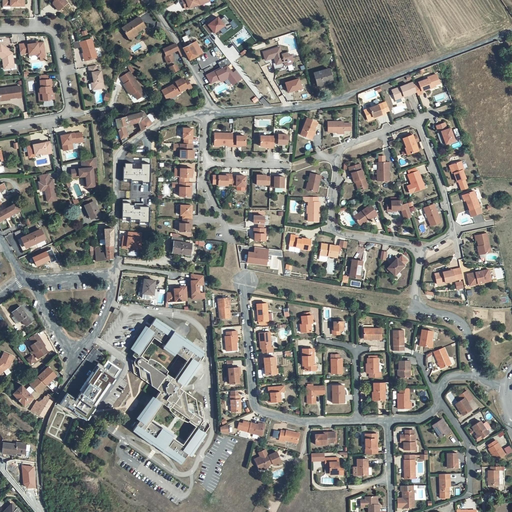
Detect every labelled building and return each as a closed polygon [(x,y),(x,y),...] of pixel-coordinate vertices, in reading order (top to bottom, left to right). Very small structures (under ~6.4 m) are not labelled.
[(16,0),(16,6),(4,6),(4,15),(11,15),(11,14),(13,14),(13,15),(25,15),(25,0),(16,0)] [(57,0),(48,0),(46,6),(52,8),(54,10),(53,11),(53,12),(58,19),(67,12),(57,0)] [(196,3),(186,7),(190,17),(200,13),(200,14),(204,12),(203,9),(209,7),(206,0),(204,0),(199,2),(200,3),(196,4),(196,3)] [(207,23),(202,27),(209,36),(213,32),(214,34),(217,32),(219,30),(220,31),(225,27),(227,30),(232,27),(225,17),(220,21),(218,18),(208,25),(207,23)] [(139,25),(122,36),(127,43),(135,38),(136,40),(145,34),(139,25)] [(183,47),(182,48),(188,60),(201,53),(194,42),(188,46),(186,43),(182,46),(183,47)] [(173,45),(156,52),(159,58),(161,57),(171,73),(178,70),(173,60),(180,56),(173,45)] [(91,47),(79,51),(80,56),(81,56),(86,70),(97,66),(91,47)] [(39,50),(21,53),(22,63),(31,61),(31,63),(39,63),(39,65),(41,65),(47,64),(45,51),(39,52),(39,50)] [(14,61),(2,53),(0,55),(0,64),(4,67),(6,77),(16,75),(14,61)] [(227,59),(221,62),(237,81),(238,80),(238,81),(243,78),(227,59)] [(278,59),(262,64),(264,71),(271,69),(276,83),(286,79),(284,75),(287,77),(292,75),(293,72),(290,65),(287,66),(286,64),(280,65),(278,59)] [(221,62),(218,63),(221,70),(218,71),(218,70),(207,76),(211,84),(220,80),(226,78),(226,77),(227,77),(233,84),(237,81),(221,62)] [(95,74),(87,75),(92,99),(103,96),(103,95),(100,79),(96,80),(95,74)] [(417,92),(418,95),(423,93),(422,91),(432,88),(431,86),(440,83),(436,74),(428,77),(428,79),(419,82),(419,84),(414,86),(417,92)] [(330,77),(315,82),(319,92),(333,87),(330,77)] [(175,83),(166,89),(172,97),(187,87),(181,78),(174,82),(175,83)] [(145,101),(128,79),(120,86),(124,92),(123,93),(131,103),(134,101),(138,107),(145,101)] [(285,82),(287,91),(300,89),(299,79),(285,82)] [(50,82),(41,83),(43,95),(42,96),(40,96),(41,109),(52,108),(52,107),(56,107),(55,101),(54,100),(52,100),(51,98),(53,98),(52,94),(54,94),(53,87),(50,87),(50,82)] [(408,84),(392,91),(395,100),(417,92),(414,86),(413,82),(408,84)] [(22,94),(1,97),(2,109),(12,108),(12,107),(19,105),(19,106),(23,105),(22,94)] [(382,104),(365,110),(368,120),(386,113),(382,104)] [(113,119),(120,145),(125,141),(122,126),(136,123),(138,131),(148,123),(147,122),(150,119),(147,112),(143,116),(141,112),(113,119)] [(317,121),(307,117),(300,134),(309,137),(311,133),(313,134),(314,131),(313,130),(317,121)] [(343,121),(328,121),(328,131),(337,131),(343,132),(343,130),(350,130),(351,123),(343,123),(343,121)] [(445,123),(436,126),(439,133),(441,132),(446,144),(455,141),(450,128),(447,129),(445,123)] [(184,138),(184,144),(192,144),(192,128),(183,128),(183,138),(184,138)] [(214,133),(214,145),(228,145),(228,146),(232,146),(232,139),(232,133),(214,133)] [(273,136),(273,143),(277,143),(277,144),(287,144),(287,134),(273,134),(273,136)] [(412,134),(402,138),(406,147),(409,154),(418,150),(412,134)] [(86,136),(72,139),(74,154),(82,153),(81,147),(87,146),(87,147),(95,145),(94,136),(86,137),(86,136)] [(232,139),(232,146),(236,146),(236,145),(240,145),(245,145),(245,136),(236,136),(236,139),(232,139)] [(260,136),(260,146),(264,146),(268,146),(268,148),(273,148),(273,143),(273,136),(260,136)] [(180,158),(193,158),(194,150),(192,150),(193,144),(192,144),(184,144),(180,144),(180,158)] [(35,154),(30,155),(32,166),(38,165),(37,163),(44,162),(44,163),(55,161),(53,150),(43,152),(43,150),(39,151),(39,153),(35,153),(35,154)] [(389,162),(378,162),(378,169),(377,169),(377,180),(389,180),(389,162)] [(461,162),(453,165),(455,173),(454,173),(457,182),(466,179),(463,170),(464,170),(461,162)] [(352,172),(351,173),(354,181),(355,180),(358,188),(362,186),(363,188),(368,187),(365,177),(364,177),(362,169),(360,163),(351,166),(352,172)] [(99,166),(86,169),(86,177),(74,178),(75,186),(87,185),(88,196),(97,196),(96,177),(100,176),(99,166)] [(180,168),(180,182),(188,183),(188,177),(191,178),(191,176),(191,174),(192,174),(192,169),(180,168)] [(418,171),(407,174),(414,191),(424,188),(418,171)] [(321,175),(310,172),(308,182),(309,184),(308,189),(317,191),(321,175)] [(218,176),(218,185),(227,186),(227,184),(231,184),(232,177),(232,174),(227,174),(227,176),(223,176),(218,176)] [(256,175),(256,185),(269,185),(270,177),(266,177),(266,175),(256,175)] [(231,184),(231,186),(245,186),(245,176),(236,176),(236,177),(232,177),(231,184)] [(269,187),(283,188),(283,177),(278,176),(274,176),(270,176),(270,177),(269,185),(269,187)] [(51,182),(41,184),(42,190),(40,191),(41,200),(46,199),(48,209),(57,207),(54,193),(56,193),(55,188),(52,189),(51,182)] [(179,182),(179,196),(190,197),(190,191),(190,188),(191,188),(191,183),(188,183),(180,182),(179,182)] [(474,191),(464,194),(466,200),(469,209),(469,210),(471,216),(481,212),(479,206),(474,191)] [(387,202),(387,211),(391,211),(391,209),(396,209),(401,209),(404,218),(411,216),(408,208),(407,203),(401,205),(401,200),(391,200),(391,202),(387,202)] [(318,201),(308,201),(308,205),(308,212),(308,220),(318,221),(319,205),(320,205),(320,201),(318,201)] [(0,219),(19,209),(16,202),(0,210),(0,219)] [(433,204),(423,208),(431,226),(441,222),(433,204)] [(359,225),(362,225),(366,222),(365,220),(367,218),(369,220),(377,214),(370,205),(357,214),(358,215),(354,219),(359,225)] [(183,219),(192,220),(192,215),(190,215),(190,206),(181,206),(180,215),(183,215),(183,219)] [(92,209),(84,212),(91,230),(100,227),(95,214),(94,214),(92,209)] [(179,232),(190,232),(190,228),(190,224),(192,224),(192,220),(183,219),(183,224),(179,224),(179,227),(179,232)] [(254,234),(254,241),(265,241),(265,228),(264,228),(258,228),(254,228),(253,234),(254,234)] [(122,235),(121,247),(141,248),(142,232),(127,231),(127,235),(122,235)] [(487,234),(476,236),(477,241),(478,241),(480,247),(481,250),(480,250),(481,255),(493,253),(487,234)] [(298,236),(289,235),(288,245),(296,247),(296,245),(301,246),(300,249),(304,250),(305,246),(307,246),(309,239),(298,237),(298,236)] [(190,255),(191,244),(182,242),(183,238),(172,237),(172,242),(174,242),(173,253),(190,255)] [(94,257),(94,271),(111,269),(113,239),(105,239),(104,262),(99,263),(99,257),(94,257)] [(39,241),(16,251),(22,262),(35,256),(34,253),(42,249),(39,241)] [(329,247),(321,246),(319,256),(328,257),(328,256),(337,258),(339,247),(330,245),(329,247)] [(246,262),(267,265),(270,248),(254,246),(253,251),(248,251),(246,262)] [(387,269),(395,276),(404,266),(403,265),(407,262),(402,256),(398,260),(395,257),(392,261),(393,262),(391,265),(387,269)] [(362,262),(352,260),(349,277),(363,280),(365,271),(361,270),(362,262)] [(435,275),(437,285),(455,281),(458,281),(461,280),(463,280),(460,269),(456,270),(435,275)] [(489,270),(467,275),(470,286),(488,282),(487,279),(490,278),(489,270)] [(191,299),(205,298),(205,292),(199,292),(199,285),(204,284),(203,274),(190,274),(191,299)] [(155,281),(144,279),(142,294),(142,298),(154,299),(155,295),(154,295),(155,281)] [(167,302),(188,301),(187,286),(173,287),(173,291),(166,292),(167,302)] [(228,298),(218,299),(220,319),(230,318),(228,298)] [(257,304),(258,322),(268,321),(268,320),(267,314),(267,303),(257,304)] [(26,326),(32,322),(21,306),(12,312),(15,316),(19,322),(22,320),(26,326)] [(302,316),(301,317),(302,324),(300,324),(301,333),(312,331),(310,323),(313,323),(312,315),(309,316),(302,316)] [(153,396),(137,419),(139,421),(133,430),(152,443),(163,450),(182,463),(188,455),(190,455),(206,433),(202,430),(204,426),(201,424),(203,420),(202,417),(201,416),(198,403),(183,392),(180,393),(179,395),(176,393),(179,388),(182,384),(184,386),(192,374),(199,363),(197,361),(204,352),(192,344),(185,339),(174,332),(155,319),(149,328),(146,326),(131,349),(135,352),(132,355),(136,358),(134,362),(140,366),(142,378),(149,383),(160,391),(155,398),(153,396)] [(343,321),(333,321),(334,327),(332,328),(332,335),(340,335),(340,331),(343,331),(343,321)] [(373,328),(364,328),(364,339),(381,340),(381,328),(373,328)] [(403,330),(393,330),(393,346),(393,351),(404,351),(404,346),(403,330)] [(422,330),(419,346),(432,348),(433,341),(431,341),(433,331),(422,330)] [(226,332),(226,336),(225,336),(226,351),(237,350),(236,335),(237,335),(237,331),(226,332)] [(40,339),(36,333),(29,338),(33,343),(29,346),(34,353),(35,352),(39,358),(48,352),(44,346),(39,339),(40,339)] [(270,333),(259,333),(261,348),(262,348),(262,353),(274,352),(273,348),(271,348),(270,333)] [(443,348),(433,352),(441,369),(450,365),(446,357),(447,356),(443,348)] [(303,356),(302,356),(302,366),(312,365),(312,356),(314,356),(314,349),(302,349),(303,356)] [(0,373),(9,366),(14,357),(4,352),(1,359),(1,360),(0,360),(0,373)] [(342,373),(342,359),(339,359),(339,354),(331,355),(331,359),(331,374),(342,373)] [(264,362),(265,368),(265,375),(278,374),(278,369),(276,369),(275,357),(261,358),(261,363),(264,362)] [(378,358),(367,359),(368,369),(366,369),(366,373),(369,373),(379,373),(378,358)] [(410,370),(410,361),(398,361),(399,370),(398,370),(398,377),(408,377),(408,370),(410,370)] [(108,370),(98,363),(79,391),(81,392),(75,400),(72,399),(73,397),(67,393),(59,404),(63,407),(65,405),(67,407),(68,405),(74,409),(73,410),(86,420),(96,406),(94,405),(109,383),(111,384),(115,378),(114,377),(119,370),(112,365),(108,370)] [(52,380),(56,376),(48,367),(43,371),(52,380)] [(240,367),(228,369),(229,384),(239,383),(238,374),(240,374),(240,367)] [(46,385),(52,380),(43,371),(38,376),(46,385)] [(38,393),(46,385),(38,376),(30,384),(38,393)] [(384,383),(373,383),(373,392),(375,392),(375,400),(385,400),(384,383)] [(24,406),(33,397),(22,385),(12,393),(24,406)] [(267,401),(268,402),(271,402),(280,401),(279,392),(284,392),(284,386),(268,388),(268,393),(270,393),(270,397),(269,397),(268,397),(267,399),(267,401)] [(313,386),(307,386),(307,403),(315,403),(315,395),(325,394),(324,386),(313,386)] [(343,386),(332,386),(332,403),(342,403),(342,394),(344,394),(343,386)] [(201,403),(179,388),(176,393),(179,395),(180,393),(183,392),(198,403),(201,416),(202,417),(203,420),(205,422),(201,403)] [(409,408),(409,388),(399,388),(399,393),(398,393),(398,409),(409,408)] [(238,399),(238,396),(238,390),(231,391),(231,396),(230,396),(231,412),(241,412),(240,399),(238,399)] [(461,400),(455,404),(463,416),(472,410),(468,405),(466,402),(468,401),(472,399),(466,391),(459,396),(461,399),(461,400)] [(43,417),(54,398),(48,394),(45,399),(42,403),(39,401),(33,411),(43,417)] [(441,419),(432,426),(440,438),(450,431),(441,419)] [(258,425),(244,421),(242,431),(262,436),(264,425),(259,423),(258,425)] [(477,431),(481,437),(488,433),(481,422),(477,425),(475,421),(470,424),(476,432),(477,431)] [(299,433),(286,430),(286,431),(281,430),(279,440),(284,441),(284,440),(297,443),(299,433)] [(412,430),(405,431),(405,435),(400,435),(400,443),(404,443),(404,450),(415,450),(415,435),(414,435),(412,435),(412,430)] [(326,435),(315,435),(315,445),(326,445),(326,443),(335,443),(335,442),(337,442),(337,433),(335,433),(335,432),(326,433),(326,435)] [(377,434),(365,434),(366,454),(377,454),(377,449),(376,449),(375,439),(377,439),(377,434)] [(496,461),(505,455),(496,440),(488,445),(490,448),(488,449),(496,461)] [(25,454),(26,444),(16,443),(16,444),(3,443),(2,453),(13,454),(13,453),(25,454)] [(254,459),(256,462),(257,465),(261,467),(262,468),(263,470),(268,467),(270,464),(272,462),(273,465),(281,461),(276,452),(268,456),(265,450),(258,453),(260,457),(254,459)] [(447,453),(447,468),(457,468),(457,453),(447,453)] [(338,457),(329,458),(329,467),(330,474),(343,473),(343,466),(339,466),(338,457)] [(367,459),(357,459),(357,475),(368,475),(367,459)] [(415,460),(404,460),(404,479),(415,479),(415,460)] [(488,485),(499,485),(498,471),(500,471),(500,467),(491,467),(491,471),(488,471),(488,485)] [(439,479),(440,498),(449,498),(449,487),(450,487),(450,479),(450,474),(439,474),(439,479)] [(413,486),(401,486),(401,491),(402,491),(403,508),(414,508),(414,491),(413,491),(413,486)] [(365,506),(368,506),(368,511),(379,511),(379,506),(378,506),(376,506),(376,498),(365,498),(365,500),(361,501),(361,507),(365,507),(365,506)]
